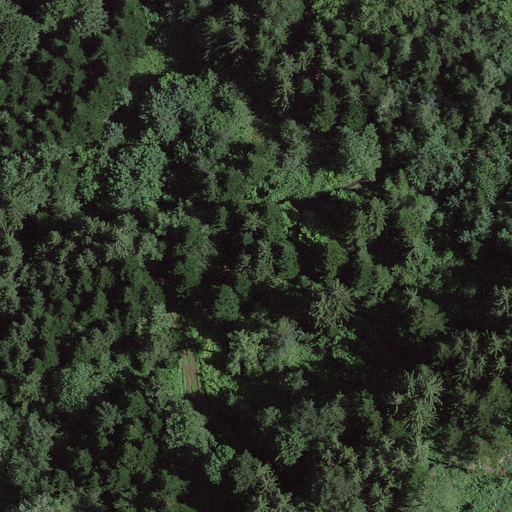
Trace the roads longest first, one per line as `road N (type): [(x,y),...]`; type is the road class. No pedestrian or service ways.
road 1 (track): [(0,191),(183,213),(451,181),(511,165)]
road 2 (track): [(87,201),(121,254),(155,337),(181,475),(196,511)]
